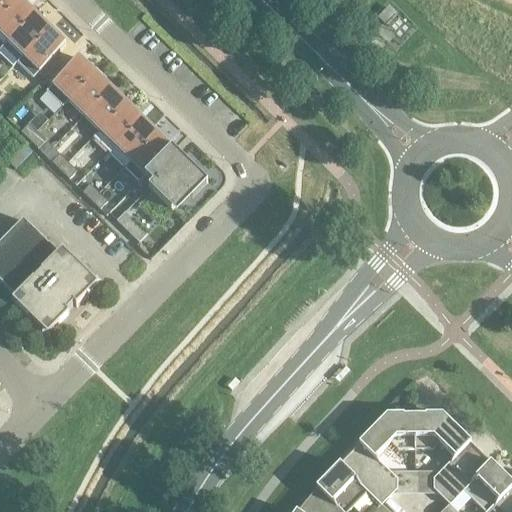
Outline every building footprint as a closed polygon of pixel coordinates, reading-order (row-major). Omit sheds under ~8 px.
[(0,0),(0,19),(18,1),(17,0),(0,0)] [(0,36),(7,44),(34,16),(18,1),(0,19),(0,36)] [(395,17),(388,10),(379,19),(386,26),(395,17)] [(7,44),(22,59),(49,31),(34,16),(7,44)] [(17,65),(33,80),(65,47),(49,31),(22,59),(17,65)] [(79,60),(46,93),(62,109),(68,103),(95,76),(79,60)] [(68,103),(83,118),(110,91),(95,76),(68,103)] [(126,106),(110,91),(83,118),(99,134),(126,106)] [(126,106),(99,134),(93,139),(108,154),(141,121),(126,106)] [(108,154),(124,170),(156,136),(141,121),(108,154)] [(20,135),(29,143),(37,135),(28,127),(20,135)] [(29,143),(38,152),(45,144),(37,135),(29,143)] [(139,185),(145,179),(172,152),(156,136),(124,170),(139,185)] [(145,179),(153,186),(148,191),(171,213),(202,181),(172,152),(145,179)] [(59,157),(51,165),(60,173),(67,165),(59,157)] [(60,173),(68,182),(76,174),(67,165),(60,173)] [(82,195),(91,204),(98,196),(90,187),(82,195)] [(91,204),(99,212),(107,204),(98,196),(91,204)] [(117,222),(140,245),(148,237),(125,215),(117,222)] [(0,246),(0,285),(15,300),(12,304),(47,339),(69,317),(66,315),(73,307),(76,310),(98,288),(62,253),(58,257),(23,223),(0,246)] [(387,419),(340,467),(367,495),(381,509),(382,508),(397,492),(397,482),(375,461),(390,446),(398,453),(414,453),(415,453),(414,419),(387,419)] [(463,494),(490,466),(442,419),(414,419),(415,453),(432,452),(439,445),(454,460),(433,482),(433,492),(448,507),(449,508),(450,508),(463,494)] [(511,511),(511,487),(490,466),(463,494),(481,511),(511,511)] [(350,511),(367,495),(340,467),(317,491),(299,511),(350,511)]
